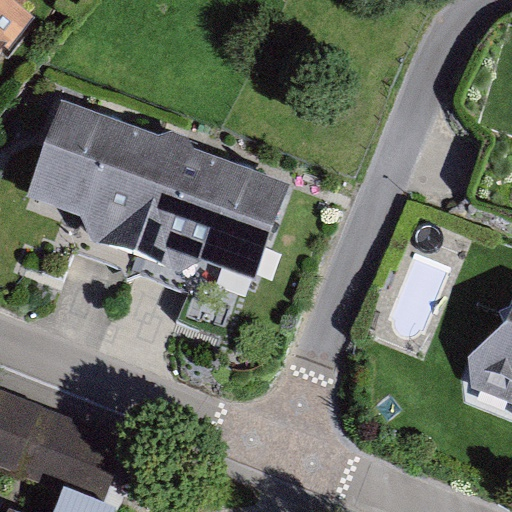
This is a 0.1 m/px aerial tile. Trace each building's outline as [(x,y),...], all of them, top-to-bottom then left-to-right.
[(0,51),(19,26),(0,11),(0,51)] [(95,254),(136,268),(177,155),(63,114),(28,210),(83,230),(95,254)] [(292,197),(177,155),(136,268),(179,284),(204,274),(257,293),(292,197)] [(511,293),(455,362),(464,393),(511,411),(511,293)] [(0,474),(92,511),(105,511),(130,450),(0,397),(0,474)]
